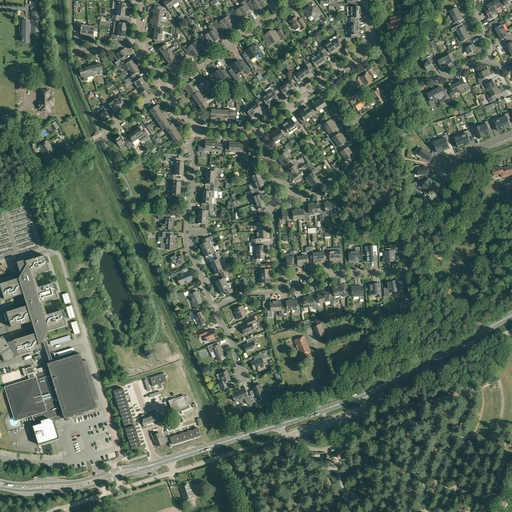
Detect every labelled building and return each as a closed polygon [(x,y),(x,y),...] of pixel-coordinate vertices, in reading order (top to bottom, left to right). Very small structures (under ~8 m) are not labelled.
[(115,9),(125,10),(125,3),(120,3),(120,0),(113,0),(112,9),(115,9)] [(161,0),(167,9),(172,6),(168,0),(166,0),(165,1),(164,0),(161,0)] [(255,9),(258,13),(261,11),(260,10),(262,8),(256,0),(253,2),(251,0),(250,0),(247,3),(253,10),(255,9)] [(265,2),(267,0),(256,0),(262,8),(267,5),(265,2)] [(498,0),(496,0),(492,2),(497,12),(503,9),(504,11),(507,9),(502,0),(501,0),(503,2),(500,4),(498,0)] [(502,0),(507,9),(510,7),(508,2),(511,0),(502,0)] [(238,9),(244,17),(249,13),(247,10),(250,9),(244,1),(240,4),(242,6),(238,9)] [(486,12),(490,19),(493,18),(492,16),(492,15),(495,14),(497,12),(492,2),(486,5),(489,10),(486,12)] [(350,12),(361,12),(360,9),(361,9),(361,6),(356,7),(356,4),(347,4),(347,7),(350,7),(350,12)] [(153,15),(161,16),(162,7),(154,6),(153,9),(151,9),(151,12),(153,12),(153,15)] [(307,18),(310,22),(314,19),(313,19),(317,16),(318,17),(322,14),(319,10),(319,11),(316,7),(313,9),(312,8),(311,8),(310,6),(303,11),(308,18),(307,18)] [(450,19),(460,13),(457,7),(453,10),(451,7),(444,10),(446,13),(449,11),(451,15),(448,16),(450,19)] [(111,19),(119,20),(119,16),(124,17),(125,10),(115,9),(114,15),(112,15),(111,19)] [(237,18),(239,20),(239,21),(243,19),(242,18),(244,17),(238,9),(235,11),(233,9),(229,11),(234,19),(237,18)] [(21,30),(21,43),(29,43),(29,39),(29,36),(31,36),(31,38),(39,38),(39,12),(31,12),(31,23),(29,23),(29,20),(19,20),(19,30),(21,30)] [(222,20),(228,28),(230,27),(231,28),(234,26),(231,22),(233,20),(228,12),(224,15),(226,17),(222,20)] [(344,19),(344,21),(354,21),(354,18),(362,18),(362,15),(361,15),(361,12),(350,12),(347,12),(347,18),(346,18),(346,19),(344,19)] [(458,26),(466,21),(464,18),(463,19),(460,13),(450,19),(451,21),(453,20),(455,23),(452,25),(453,28),(458,26)] [(387,23),(391,34),(391,33),(391,34),(390,32),(395,31),(396,32),(402,31),(400,24),(403,23),(401,15),(391,18),(392,22),(387,23)] [(289,22),(295,30),(299,28),(300,30),(303,28),(306,26),(302,20),(300,22),(296,17),(289,22)] [(324,25),(325,27),(329,24),(329,23),(330,22),(327,18),(325,20),(324,18),(321,20),(321,21),(321,22),(321,23),(320,23),(323,26),(324,25)] [(119,20),(111,19),(111,22),(113,22),(112,29),(125,31),(126,24),(119,23),(119,20)] [(221,29),(223,32),(228,28),(222,20),(219,22),(217,20),(213,23),(218,30),(221,29)] [(495,29),(498,34),(507,29),(504,24),(506,23),(504,20),(493,26),(495,29)] [(79,35),(86,36),(87,25),(81,24),(82,21),(78,21),(78,22),(77,22),(76,29),(80,30),(79,35)] [(348,29),(358,29),(358,26),(359,26),(359,23),(354,24),(354,21),(344,21),(343,21),(343,23),(343,24),(345,24),(345,29),(348,29)] [(86,36),(93,36),(93,31),(97,32),(98,25),(94,24),(94,26),(87,25),(86,36)] [(208,34),(213,42),(219,38),(217,35),(219,34),(213,26),(209,29),(211,31),(208,34)] [(459,36),(467,32),(464,26),(459,29),(458,26),(453,28),(451,29),(452,32),(456,31),(459,36)] [(277,31),(283,39),(285,38),(286,35),(282,28),(277,31)] [(124,37),(125,31),(112,29),(112,35),(111,35),(110,39),(118,40),(122,41),(123,37),(124,37)] [(347,35),(347,38),(354,38),(354,35),(359,35),(359,32),(358,32),(358,29),(348,29),(348,34),(347,35)] [(505,38),(507,41),(511,38),(511,34),(510,31),(507,33),(505,31),(507,30),(507,29),(498,34),(501,40),(505,38)] [(270,31),(262,37),(267,43),(270,41),(272,44),(280,38),(278,35),(275,37),(270,31)] [(457,49),(460,47),(467,43),(465,40),(470,38),(467,32),(459,36),(459,37),(456,38),(459,45),(456,46),(457,49)] [(206,42),(208,45),(213,42),(208,34),(204,36),(202,34),(198,36),(204,44),(206,42)] [(329,40),(331,42),(336,51),(342,47),(339,43),(342,41),(337,35),(329,40)] [(191,45),(197,53),(202,49),(200,46),(203,45),(197,37),(193,40),(195,42),(191,45)] [(321,46),(325,52),(328,50),(331,54),(336,51),(331,42),(325,46),(324,44),(321,46)] [(460,47),(462,50),(465,48),(468,54),(476,50),(473,44),(469,46),(467,43),(460,47)] [(160,51),(162,54),(168,49),(165,44),(156,50),(158,53),(160,51)] [(190,53),(192,56),(197,53),(191,45),(188,47),(186,44),(182,47),(187,55),(190,53)] [(253,45),(248,48),(254,57),(258,55),(260,58),(264,55),(260,50),(258,47),(257,45),(254,47),(253,45)] [(318,54),(316,56),(322,64),(327,61),(323,54),(325,52),(321,46),(318,48),(320,50),(317,52),(318,54)] [(163,60),(172,54),(170,52),(173,50),(172,47),(168,50),(168,49),(162,54),(163,57),(161,58),(163,60)] [(120,64),(126,59),(125,56),(128,54),(124,48),(116,54),(120,59),(118,61),(120,64)] [(244,51),(245,53),(242,55),(251,68),(254,66),(251,60),(254,57),(248,48),(244,51)] [(423,63),(427,71),(433,68),(431,64),(434,62),(430,55),(429,54),(426,48),(424,49),(428,56),(427,57),(427,58),(425,59),(426,62),(423,63)] [(442,58),(447,66),(453,62),(450,58),(453,56),(450,49),(447,51),(448,55),(442,58)] [(168,64),(173,61),(175,59),(172,54),(163,60),(165,63),(167,61),(168,64)] [(306,60),(311,66),(313,64),(315,66),(316,68),(322,64),(316,56),(315,57),(313,55),(310,57),(309,56),(308,56),(306,58),(307,59),(306,60)] [(430,55),(434,62),(436,66),(439,64),(441,68),(447,66),(442,58),(437,60),(435,57),(432,59),(430,55)] [(127,70),(136,65),(132,59),(128,62),(126,59),(120,64),(118,65),(120,68),(122,66),(125,70),(126,69),(127,70)] [(300,69),(306,77),(312,74),(309,70),(308,68),(311,66),(306,60),(306,59),(304,61),(303,62),(306,65),(300,69)] [(244,70),(247,74),(251,72),(243,60),(240,63),(238,60),(234,63),(241,73),(244,70)] [(169,71),(176,66),(173,61),(168,64),(164,67),(165,69),(167,68),(169,71)] [(90,64),(93,74),(99,73),(99,74),(103,73),(101,64),(97,65),(97,63),(90,64)] [(241,73),(234,63),(230,66),(231,68),(228,71),(236,82),(239,79),(237,75),(241,73)] [(83,77),(84,81),(88,80),(87,78),(93,76),(93,74),(90,64),(83,66),(85,70),(79,72),(81,77),(83,77)] [(129,81),(136,77),(134,74),(140,70),(136,65),(127,70),(131,76),(128,78),(129,81)] [(169,75),(171,77),(179,71),(176,66),(169,71),(171,73),(169,75)] [(219,69),(215,72),(222,82),(226,79),(228,83),(232,80),(224,69),(221,71),(219,69)] [(298,77),(301,81),(306,77),(300,69),(295,73),(293,70),(290,72),(295,79),(298,77)] [(356,79),(355,80),(358,86),(360,85),(362,89),(373,81),(370,76),(374,73),(371,69),(367,72),(356,79)] [(480,84),(487,81),(486,81),(485,78),(489,76),(490,74),(489,72),(487,72),(486,70),(478,74),(480,77),(477,78),(479,81),(478,81),(479,85),(480,84)] [(222,82),(215,72),(211,75),(212,76),(208,78),(216,88),(219,86),(218,84),(222,82)] [(283,83),(289,92),(295,88),(292,84),(295,82),(290,76),(287,77),(289,80),(283,83)] [(125,85),(127,88),(134,83),(137,88),(146,83),(142,77),(138,80),(136,77),(129,81),(130,81),(125,85)] [(353,81),(355,80),(356,79),(354,77),(347,82),(350,85),(354,82),(353,81)] [(455,83),(459,91),(465,88),(467,91),(470,89),(467,83),(464,85),(461,80),(455,83)] [(489,91),(496,87),(493,81),(489,84),(487,81),(480,84),(482,87),(484,90),(487,88),(489,91)] [(140,95),(143,99),(149,95),(146,91),(149,88),(146,83),(137,88),(141,94),(140,95)] [(186,92),(193,88),(190,83),(181,88),(183,91),(185,90),(186,92)] [(272,85),(278,93),(281,91),(284,96),(289,92),(283,83),(278,87),(275,83),(272,85)] [(448,91),(453,100),(456,98),(454,94),(459,91),(455,83),(450,86),(451,89),(448,91)] [(267,95),(273,103),(278,99),(276,95),(278,93),(272,85),(272,84),(269,86),(271,89),(265,93),(267,95)] [(434,91),(438,99),(440,103),(445,101),(451,98),(447,89),(445,90),(443,87),(440,88),(434,91)] [(488,99),(490,102),(496,98),(495,95),(499,93),(496,87),(489,91),(490,94),(487,96),(488,99)] [(188,98),(191,96),(197,93),(193,88),(186,92),(188,95),(186,96),(188,98)] [(369,94),(377,106),(386,100),(378,88),(369,94)] [(41,109),(41,111),(49,111),(49,105),(52,105),(52,98),(49,98),(48,90),(40,90),(41,102),(38,102),(38,109),(41,109)] [(191,100),(193,102),(202,96),(198,91),(197,93),(191,96),(193,99),(191,100)] [(427,100),(431,107),(435,105),(433,101),(438,99),(434,91),(427,94),(430,98),(427,100)] [(114,100),(119,109),(125,105),(122,101),(125,99),(124,97),(122,95),(121,93),(117,95),(118,97),(114,100)] [(257,98),(262,105),(264,103),(267,107),(273,103),(267,95),(262,98),(260,96),(259,94),(256,96),(258,98),(257,98)] [(194,105),(196,103),(198,106),(205,101),(207,100),(206,98),(203,99),(202,96),(193,102),(194,105)] [(361,100),(365,105),(366,107),(371,103),(367,96),(361,100)] [(251,106),(256,114),(262,111),(259,107),(262,105),(257,98),(255,100),(256,102),(251,106)] [(316,100),(322,109),(325,107),(326,108),(327,109),(328,108),(330,110),(332,109),(325,99),(323,101),(321,98),(319,99),(318,98),(316,100)] [(104,104),(108,110),(111,109),(114,113),(119,109),(114,100),(108,104),(107,102),(104,104)] [(314,112),(317,116),(319,114),(317,112),(322,109),(316,100),(313,102),(314,103),(312,104),(316,111),(314,112)] [(354,105),(358,111),(361,109),(360,108),(365,105),(361,100),(354,105)] [(198,110),(200,112),(208,106),(205,101),(198,106),(200,109),(198,110)] [(97,111),(104,122),(109,118),(106,112),(108,110),(104,104),(101,106),(102,108),(97,111)] [(149,110),(153,115),(159,110),(158,108),(160,107),(158,104),(149,110)] [(248,114),(251,118),(256,114),(251,106),(245,109),(244,108),(241,110),(245,116),(248,114)] [(302,109),(308,118),(313,115),(314,117),(317,116),(314,112),(312,114),(308,107),(306,108),(305,107),(302,109)] [(301,122),(303,125),(307,123),(305,120),(308,118),(302,109),(299,111),(300,112),(298,113),(300,116),(297,118),(301,123),(301,122)] [(153,115),(156,120),(165,114),(163,112),(161,113),(159,110),(153,115)] [(510,127),(508,120),(510,119),(508,113),(505,114),(505,115),(500,117),(500,118),(504,129),(510,127)] [(156,120),(159,125),(166,120),(165,118),(166,117),(165,114),(156,120)] [(362,115),(353,121),(355,125),(365,119),(362,115)] [(496,125),(497,128),(499,131),(504,129),(500,118),(500,117),(500,116),(490,120),(493,126),(496,125)] [(286,121),(292,130),(297,127),(298,130),(299,129),(300,128),(301,128),(296,121),(294,122),(292,119),(290,120),(289,119),(286,121)] [(163,130),(165,128),(171,124),(170,122),(168,123),(166,120),(159,125),(163,130)] [(324,130),(325,129),(334,124),(332,121),(331,121),(330,120),(323,124),(322,122),(319,124),(319,125),(316,126),(318,128),(321,126),(324,130)] [(282,129),(287,137),(289,136),(290,136),(288,133),(292,130),(286,121),(284,123),(284,124),(282,126),(284,128),(282,129)] [(480,127),(484,137),(485,137),(489,135),(490,135),(487,128),(490,127),(488,121),(485,122),(486,124),(480,126),(480,127)] [(46,128),(50,133),(59,127),(55,122),(46,128)] [(165,128),(169,133),(176,129),(174,126),(175,125),(174,122),(171,124),(165,128)] [(326,135),(328,138),(335,132),(334,130),(336,129),(335,127),(336,126),(334,124),(325,129),(328,134),(326,135)] [(480,126),(480,125),(474,127),(474,126),(471,128),(473,134),(476,133),(478,139),(484,137),(480,127),(480,126)] [(138,126),(132,130),(140,141),(148,136),(150,135),(145,128),(141,130),(138,126)] [(273,130),(279,139),(283,136),(285,139),(287,137),(282,129),(280,131),(278,128),(276,130),(276,129),(273,130)] [(169,133),(172,138),(181,132),(179,130),(177,131),(176,129),(169,133)] [(129,138),(127,140),(132,147),(135,146),(134,145),(140,141),(140,142),(140,141),(132,130),(127,134),(129,138)] [(269,140),(274,147),(276,145),(275,142),(279,139),(273,130),(270,133),(271,134),(269,135),(271,138),(269,140)] [(471,136),(469,130),(460,134),(465,146),(470,144),(468,137),(471,136)] [(172,138),(176,143),(182,138),(181,136),(183,135),(181,132),(172,138)] [(330,141),(332,144),(343,137),(341,134),(340,135),(339,133),(337,134),(335,132),(328,138),(325,140),(326,141),(328,140),(330,141)] [(460,134),(451,137),(453,143),(456,142),(459,148),(465,146),(460,134)] [(114,139),(120,147),(125,144),(129,149),(132,147),(127,140),(124,141),(120,135),(114,139)] [(450,141),(447,135),(439,138),(444,151),(449,148),(447,142),(450,141)] [(334,149),(336,152),(343,147),(341,145),(345,142),(344,140),(345,139),(343,137),(332,144),(335,147),(334,149)] [(438,153),(444,151),(439,138),(430,141),(432,147),(435,146),(438,153)] [(40,149),(45,156),(53,150),(47,141),(38,147),(39,147),(36,149),(33,145),(29,148),(33,154),(38,151),(40,149)] [(201,157),(205,157),(205,153),(204,153),(204,151),(211,151),(212,141),(205,141),(205,146),(198,145),(198,156),(201,156),(201,157)] [(212,141),(211,151),(217,152),(217,154),(221,154),(222,147),(218,146),(218,142),(212,141)] [(235,153),(236,143),(229,142),(229,144),(225,144),(225,154),(228,154),(228,152),(235,153)] [(242,143),(236,143),(235,153),(241,153),(241,160),(240,160),(240,164),(244,164),(244,158),(245,158),(245,151),(242,151),(242,143)] [(245,158),(248,159),(248,157),(255,157),(256,147),(249,146),(248,151),(245,151),(245,158)] [(343,147),(336,152),(338,155),(339,155),(340,154),(343,157),(351,151),(350,148),(348,149),(347,147),(344,149),(343,147)] [(279,162),(288,156),(285,152),(288,150),(286,148),(282,150),(284,153),(277,157),(279,159),(277,160),(279,162)] [(421,159),(422,157),(429,161),(432,155),(421,148),(415,156),(421,159)] [(343,163),(345,165),(348,163),(347,161),(355,156),(351,151),(343,157),(345,161),(343,163)] [(291,164),(297,161),(295,158),(291,161),(288,156),(279,162),(281,165),(282,165),(284,167),(290,162),(291,164)] [(173,168),(183,169),(183,162),(179,162),(179,158),(171,158),(171,161),(171,165),(172,165),(173,166),(173,168)] [(287,173),(288,176),(297,170),(294,165),(298,163),(297,161),(291,164),(293,166),(286,171),(288,173),(287,173)] [(416,169),(417,176),(428,174),(427,167),(420,168),(420,165),(413,166),(414,170),(416,169)] [(503,176),(504,177),(511,174),(511,169),(511,166),(502,169),(502,167),(497,168),(497,167),(492,168),(494,175),(501,173),(502,176),(503,176)] [(206,171),(206,177),(216,178),(216,171),(220,172),(220,171),(221,171),(221,170),(221,168),(211,167),(211,171),(206,171)] [(168,178),(176,179),(176,175),(183,176),(183,169),(173,168),(173,175),(168,174),(167,178),(168,178)] [(305,180),(307,183),(316,177),(313,172),(316,170),(314,168),(310,171),(312,173),(305,177),(306,180),(305,180)] [(291,178),(293,180),(296,178),(297,180),(304,175),(302,171),(299,172),(297,170),(288,176),(290,179),(291,178)] [(249,177),(251,183),(261,180),(259,173),(255,175),(253,172),(246,174),(247,178),(249,177)] [(216,178),(206,177),(205,184),(211,184),(210,188),(217,188),(218,184),(215,184),(216,178)] [(310,185),(311,187),(315,184),(317,186),(323,182),(321,179),(319,179),(318,180),(316,177),(307,183),(309,186),(310,185)] [(170,188),(180,189),(180,182),(176,182),(176,179),(168,178),(168,181),(170,182),(170,188)] [(430,179),(429,179),(425,183),(423,181),(418,187),(425,193),(434,183),(434,182),(433,182),(430,179)] [(261,180),(251,183),(254,189),(263,186),(261,180)] [(432,201),(437,195),(434,192),(439,187),(434,183),(425,193),(430,197),(428,199),(432,201)] [(179,196),(180,189),(170,188),(170,191),(168,191),(167,198),(175,199),(175,195),(179,196)] [(201,197),(211,198),(214,198),(214,191),(220,191),(220,188),(219,188),(217,188),(210,188),(210,191),(202,190),(201,197)] [(459,193),(459,199),(476,196),(476,191),(459,193)] [(251,198),(253,204),(263,201),(260,194),(256,196),(255,193),(248,195),(249,198),(251,198)] [(206,204),(206,207),(216,208),(216,204),(211,204),(211,198),(201,197),(201,204),(206,204)] [(329,201),(330,211),(335,211),(335,214),(338,213),(338,209),(335,209),(335,201),(332,202),(332,200),(329,201)] [(253,211),(254,214),(257,213),(262,212),(260,209),(265,207),(263,201),(253,204),(255,210),(253,211)] [(322,211),(322,215),(325,214),(325,212),(330,211),(329,201),(325,201),(325,202),(323,202),(324,210),(322,211)] [(305,209),(306,221),(309,221),(309,216),(314,216),(313,202),(309,202),(309,204),(305,204),(305,209)] [(313,202),(314,216),(319,215),(322,215),(322,211),(319,211),(318,203),(316,203),(316,202),(313,202)] [(207,217),(207,218),(209,218),(209,211),(214,211),(215,211),(216,208),(206,207),(206,211),(198,210),(197,217),(207,217)] [(290,219),(290,223),(293,223),(293,220),(298,220),(297,209),(294,209),(294,210),(292,211),(292,218),(290,219)] [(306,221),(305,209),(301,210),(300,209),(297,209),(298,220),(303,219),(304,222),(306,221)] [(278,216),(279,224),(282,224),(282,221),(287,220),(288,223),(290,223),(290,219),(287,219),(287,211),(284,211),(284,210),(281,210),(281,216),(278,216)] [(159,229),(171,229),(172,222),(173,223),(173,219),(168,218),(168,214),(153,213),(158,214),(157,219),(163,220),(162,224),(159,223),(159,229)] [(201,227),(210,228),(210,224),(207,224),(207,218),(207,217),(197,217),(197,224),(202,224),(201,227)] [(256,232),(267,232),(266,225),(260,225),(260,222),(252,222),(252,226),(254,226),(254,230),(256,230),(256,232)] [(164,249),(173,249),(174,236),(169,235),(169,232),(159,232),(158,237),(163,237),(162,242),(161,243),(160,247),(162,249),(164,249)] [(250,239),(250,243),(258,242),(258,239),(267,239),(267,232),(256,232),(257,239),(250,239)] [(210,239),(209,237),(200,241),(201,244),(199,245),(201,251),(211,247),(213,246),(210,239)] [(253,246),(253,253),(263,252),(263,245),(258,246),(258,242),(250,243),(250,246),(253,246)] [(382,249),(383,262),(394,261),(394,253),(398,252),(396,244),(390,245),(390,249),(382,249)] [(364,246),(366,262),(377,261),(376,245),(364,246)] [(213,257),(208,259),(220,254),(218,251),(216,252),(213,246),(211,247),(201,251),(204,257),(212,254),(213,257)] [(302,256),(303,267),(306,266),(306,265),(308,265),(307,255),(307,254),(310,254),(309,247),(306,248),(305,249),(305,253),(302,253),(302,256)] [(312,247),(309,247),(310,254),(312,254),(313,263),(315,262),(315,264),(318,263),(317,252),(313,253),(312,247)] [(339,250),(334,251),(335,262),(338,261),(338,260),(340,260),(339,251),(342,251),(341,247),(338,247),(339,250)] [(348,251),(349,262),(353,262),(353,261),(360,260),(359,247),(355,248),(356,250),(348,251)] [(328,248),(325,249),(326,253),(328,253),(329,261),(331,261),(331,262),(335,262),(334,251),(329,251),(328,248)] [(323,252),(317,252),(318,263),(322,263),(322,262),(324,262),(323,253),(326,253),(325,249),(323,249),(323,252)] [(294,258),(293,254),(293,251),(290,251),(291,253),(289,254),(289,257),(285,258),(286,268),(290,268),(289,267),(292,266),(291,263),(294,263),(294,258)] [(251,259),(252,263),(259,262),(258,259),(264,259),(263,252),(253,253),(253,259),(251,259)] [(296,253),(293,254),(294,258),(296,258),(297,266),(299,266),(299,267),(303,267),(302,256),(297,257),(296,253)] [(51,255),(54,267),(59,266),(57,254),(51,255)] [(174,262),(176,266),(184,262),(181,255),(175,257),(173,254),(167,256),(170,264),(174,262)] [(210,262),(212,268),(221,264),(219,258),(221,257),(220,254),(213,257),(214,260),(210,262)] [(0,357),(2,357),(3,360),(15,356),(18,355),(41,348),(40,343),(42,343),(47,341),(45,334),(47,331),(66,325),(61,310),(46,315),(42,302),(57,298),(52,283),(38,287),(34,275),(49,270),(44,255),(25,261),(26,266),(24,270),(23,270),(22,270),(21,270),(21,271),(21,272),(20,272),(21,273),(21,274),(22,274),(20,278),(0,283),(0,286),(4,299),(24,293),(27,306),(6,312),(11,327),(32,321),(36,333),(7,342),(3,336),(0,337),(0,357)] [(221,264),(212,268),(215,274),(219,272),(221,275),(228,272),(226,269),(223,263),(221,264)] [(258,274),(258,276),(269,276),(268,269),(263,269),(263,266),(256,267),(256,270),(258,270),(258,271),(257,271),(257,272),(256,272),(256,273),(257,273),(257,274),(258,274)] [(176,277),(180,285),(192,280),(188,272),(184,274),(182,270),(172,274),(174,278),(176,277)] [(229,275),(228,272),(221,275),(222,279),(215,282),(217,288),(227,284),(224,278),(229,275)] [(257,283),(257,287),(264,286),(264,283),(269,283),(269,276),(258,276),(258,283),(257,283)] [(64,278),(58,280),(62,291),(68,289),(64,278)] [(400,294),(402,293),(401,281),(397,281),(397,280),(386,282),(387,287),(383,288),(384,297),(388,296),(387,293),(395,292),(396,295),(400,294)] [(377,295),(377,298),(381,297),(380,283),(368,284),(369,295),(377,295)] [(225,292),(226,295),(232,292),(231,289),(229,290),(227,284),(217,288),(220,294),(225,292)] [(340,284),(337,285),(339,295),(343,294),(343,297),(348,296),(347,288),(343,289),(342,285),(340,285),(340,284)] [(336,296),(339,295),(337,285),(333,286),(334,287),(332,288),(333,292),(330,293),(331,297),(333,305),(334,304),(334,303),(336,302),(337,300),(336,296)] [(355,287),(355,286),(351,287),(351,290),(349,290),(349,297),(352,297),(359,297),(359,299),(363,299),(362,286),(355,287)] [(65,303),(71,301),(68,291),(62,293),(65,303)] [(197,291),(187,296),(188,300),(191,299),(194,306),(201,302),(197,291)] [(325,291),(322,292),(324,302),(325,302),(325,304),(330,303),(331,307),(334,306),(333,305),(331,297),(330,293),(330,292),(328,293),(327,292),(325,292),(325,291)] [(317,298),(315,298),(317,308),(320,307),(319,303),(324,302),(322,292),(318,292),(319,294),(317,294),(317,298)] [(306,297),(309,307),(312,306),(312,309),(314,310),(318,309),(317,308),(315,298),(313,299),(312,296),(310,297),(309,296),(306,297)] [(300,308),(301,312),(304,311),(304,308),(309,307),(306,297),(303,298),(303,299),(301,299),(303,307),(300,308)] [(291,300),(292,310),(295,310),(295,313),(296,314),(300,314),(300,312),(299,308),(299,303),(297,303),(297,301),(294,301),(294,299),(291,300)] [(267,314),(267,318),(272,317),(272,311),(275,311),(275,300),(271,301),(272,302),(269,302),(269,310),(267,310),(267,314)] [(275,300),(275,311),(278,311),(279,314),(279,316),(281,318),(283,318),(283,314),(284,314),(283,304),(280,304),(280,301),(278,301),(278,300),(275,300)] [(286,304),(283,304),(284,314),(287,314),(286,310),(292,310),(291,300),(288,300),(288,301),(286,301),(286,304)] [(73,304),(67,305),(69,317),(75,316),(73,304)] [(236,316),(238,319),(246,316),(242,306),(234,309),(237,316),(236,316)] [(194,315),(198,325),(205,321),(201,312),(197,314),(195,311),(188,313),(190,317),(194,315)] [(244,335),(254,330),(252,325),(256,324),(253,317),(245,320),(247,324),(241,327),(244,335)] [(71,321),(76,335),(81,333),(77,320),(71,321)] [(323,328),(321,324),(314,326),(315,328),(318,338),(326,336),(323,328)] [(204,337),(206,341),(216,337),(213,330),(206,332),(205,329),(197,332),(200,339),(204,337)] [(70,335),(50,341),(51,344),(71,338),(70,335)] [(293,340),(300,356),(310,352),(304,336),(293,340)] [(244,346),(247,353),(256,349),(254,344),(257,343),(257,341),(259,341),(257,338),(256,338),(255,337),(246,340),(248,344),(244,346)] [(214,351),(218,361),(225,358),(219,345),(215,347),(213,344),(207,346),(210,353),(214,351)] [(54,354),(55,357),(74,352),(73,348),(54,354)] [(262,353),(260,355),(261,358),(251,363),(254,370),(257,368),(258,372),(262,370),(262,369),(264,368),(265,369),(266,369),(264,365),(262,360),(268,357),(266,352),(262,353)] [(37,419),(40,421),(48,418),(54,421),(66,418),(67,421),(70,420),(68,417),(97,408),(94,400),(98,399),(86,360),(82,361),(80,353),(47,364),(48,366),(34,370),(33,366),(25,369),(28,379),(4,387),(14,421),(31,416),(33,420),(37,419)] [(218,382),(221,390),(228,387),(226,382),(230,380),(226,371),(219,374),(222,381),(218,382)] [(158,378),(160,386),(167,384),(165,376),(158,378)] [(158,378),(151,380),(153,388),(160,386),(158,378)] [(255,395),(252,396),(254,402),(254,403),(260,400),(258,396),(263,394),(259,385),(252,387),(255,395)] [(247,404),(254,402),(252,396),(251,395),(248,396),(247,393),(246,393),(244,388),(235,392),(234,390),(231,392),(234,400),(234,401),(235,401),(244,397),(245,398),(247,404)] [(168,401),(173,411),(178,409),(177,408),(179,408),(180,410),(188,407),(187,406),(191,404),(188,395),(185,396),(184,395),(180,397),(180,398),(175,400),(174,398),(168,401)] [(142,418),(144,425),(150,422),(158,419),(156,413),(148,416),(148,415),(142,418)] [(48,418),(40,421),(41,423),(32,426),(38,445),(51,441),(59,438),(54,421),(48,418)] [(194,430),(196,437),(203,435),(201,427),(194,430)] [(194,430),(187,432),(189,440),(196,437),(194,430)] [(180,434),(182,442),(189,440),(187,432),(180,434)] [(154,441),(156,446),(167,442),(165,436),(161,438),(159,433),(151,436),(153,441),(154,441)] [(173,436),(175,444),(182,442),(180,434),(173,436)] [(327,460),(327,462),(334,460),(342,458),(341,456),(342,454),(338,451),(336,453),(333,454),(329,455),(327,454),(324,459),(327,460)] [(193,486),(195,493),(204,490),(201,483),(193,486)] [(179,486),(184,501),(193,498),(191,489),(190,490),(188,484),(179,486)]
